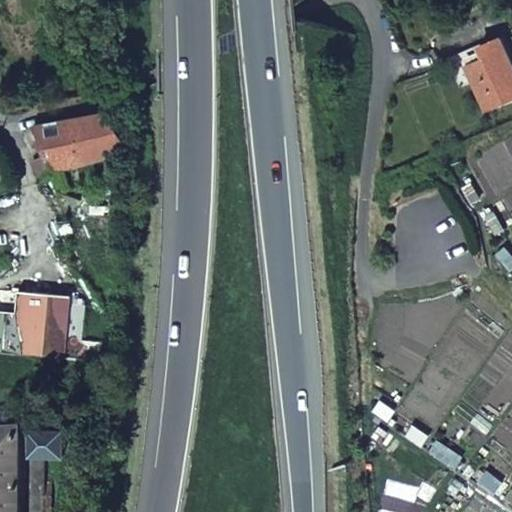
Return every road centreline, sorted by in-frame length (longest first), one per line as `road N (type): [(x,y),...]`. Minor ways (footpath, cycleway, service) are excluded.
road 1 (motorway): [(305,511),(257,0)]
road 2 (motorway): [(196,0),(198,170),(186,339)]
road 3 (motorway): [(186,339),(160,511)]
road 4 (unknown): [(27,118),(44,276)]
